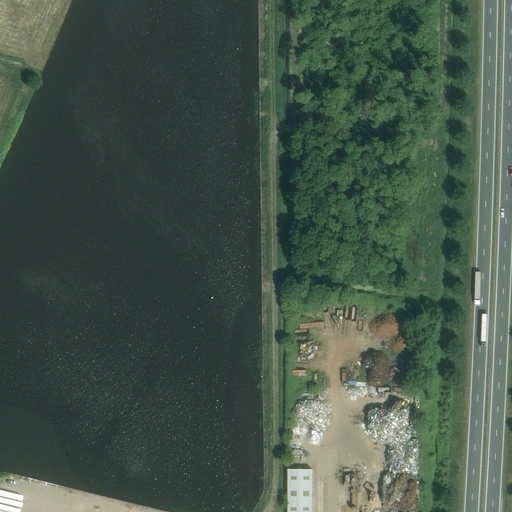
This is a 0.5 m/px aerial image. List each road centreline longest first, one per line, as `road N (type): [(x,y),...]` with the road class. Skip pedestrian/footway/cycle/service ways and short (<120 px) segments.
road 1 (trunk): [(493,511),(511,0)]
road 2 (trunk): [(490,0),(472,511)]
